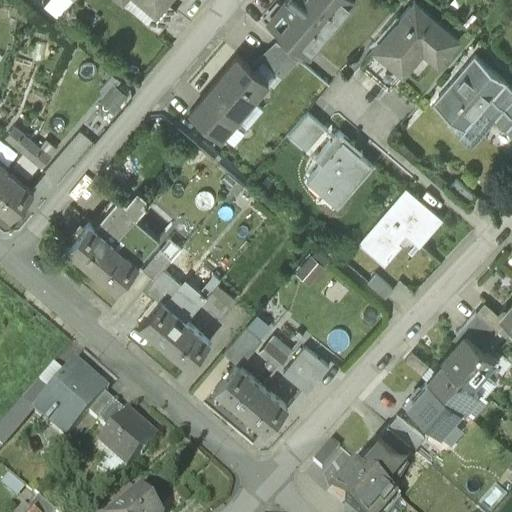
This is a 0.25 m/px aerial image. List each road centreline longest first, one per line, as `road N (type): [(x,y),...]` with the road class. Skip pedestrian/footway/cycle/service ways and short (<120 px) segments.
road 1 (residential): [(264,480),(511,205)]
road 2 (residential): [(234,0),(18,261)]
road 3 (residential): [(264,480),(18,261)]
